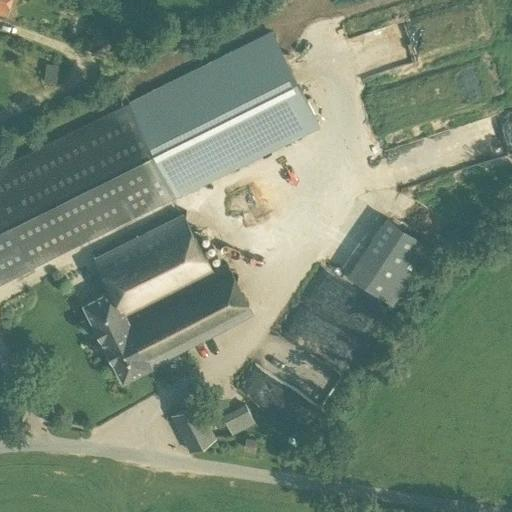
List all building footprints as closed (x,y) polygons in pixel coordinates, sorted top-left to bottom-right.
[(0,0),(0,13),(6,15),(10,0),(0,0)] [(0,169),(0,285),(314,124),(267,33),(0,169)] [(58,66),(46,65),(44,82),(56,83),(58,66)] [(444,86),(451,84),(447,69),(419,75),(428,110),(449,105),(444,86)] [(389,145),(391,155),(419,150),(417,139),(389,145)] [(162,296),(188,346),(253,313),(227,263),(213,270),(184,213),(96,258),(112,290),(85,304),(98,329),(162,296)] [(387,218),(351,272),(391,302),(428,248),(387,218)] [(123,379),(188,346),(162,296),(98,329),(123,379)] [(237,393),(303,426),(318,397),(251,364),(237,393)] [(224,411),(234,430),(257,418),(247,399),(224,411)] [(197,401),(171,415),(190,452),(216,438),(197,401)] [(255,441),(247,440),(246,448),(254,450),(255,441)]
